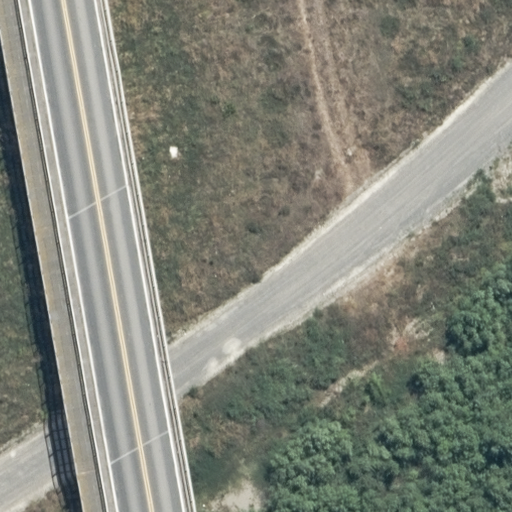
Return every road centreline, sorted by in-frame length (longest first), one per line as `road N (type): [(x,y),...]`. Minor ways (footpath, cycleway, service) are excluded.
road 1 (track): [(511,87),(364,226),(0,483)]
road 2 (secondary): [(156,511),(66,0)]
